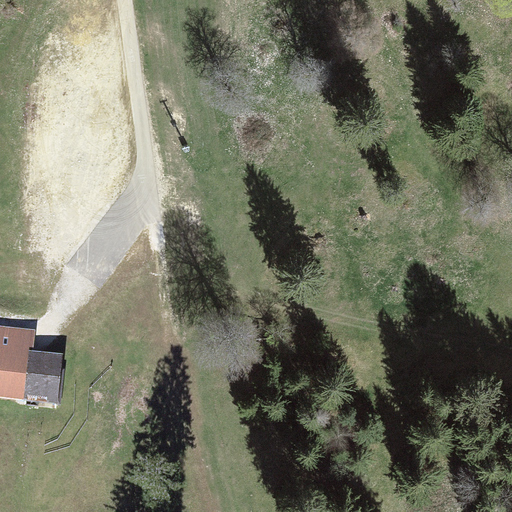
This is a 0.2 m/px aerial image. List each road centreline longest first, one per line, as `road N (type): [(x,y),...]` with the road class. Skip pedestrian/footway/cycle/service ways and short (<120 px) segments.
road 1 (track): [(234,511),(173,350),(144,182)]
road 2 (track): [(70,288),(144,182),(125,0)]
